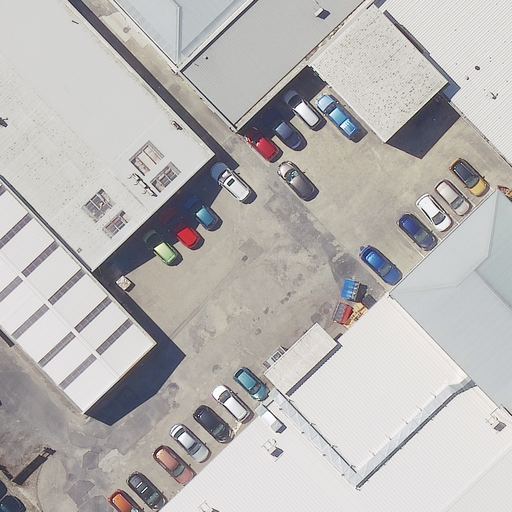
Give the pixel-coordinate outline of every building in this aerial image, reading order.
[(369,0),(53,0),(41,12),(189,169),(254,108),(369,0)] [(511,2),(511,0),(369,0),(254,108),(322,180),(388,119),(511,2)] [(511,2),(388,119),(467,202),(511,159),(511,2)] [(171,199),(0,17),(0,238),(60,302),(171,199)] [(511,159),(467,202),(511,250),(511,159)] [(511,400),(511,250),(467,202),(331,329),(347,345),(451,457),(511,400)] [(60,302),(0,238),(0,394),(45,442),(123,369),(60,302)] [(168,511),(503,511),(451,457),(347,345),(168,511)] [(511,511),(511,400),(451,457),(503,511),(511,511)]
